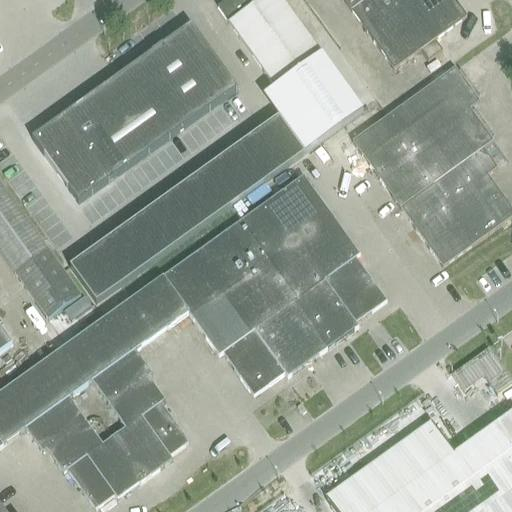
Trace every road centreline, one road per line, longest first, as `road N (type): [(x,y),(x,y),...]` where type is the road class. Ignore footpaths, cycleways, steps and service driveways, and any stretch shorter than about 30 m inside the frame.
road 1 (unclassified): [(207,511),(511,295)]
road 2 (unclassified): [(0,89),(125,0)]
